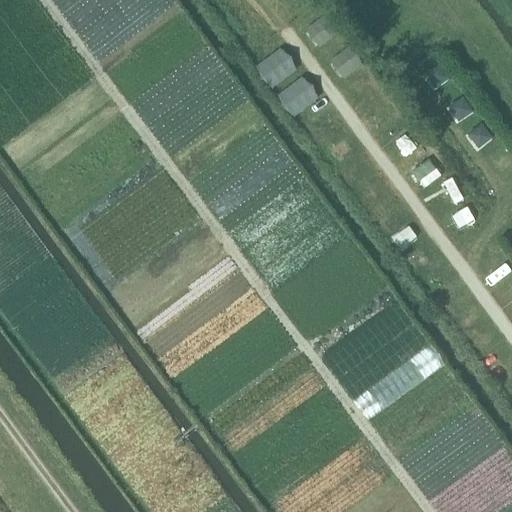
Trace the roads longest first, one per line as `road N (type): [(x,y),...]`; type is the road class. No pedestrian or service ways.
road 1 (track): [(425,511),(41,0)]
road 2 (track): [(72,511),(0,414)]
